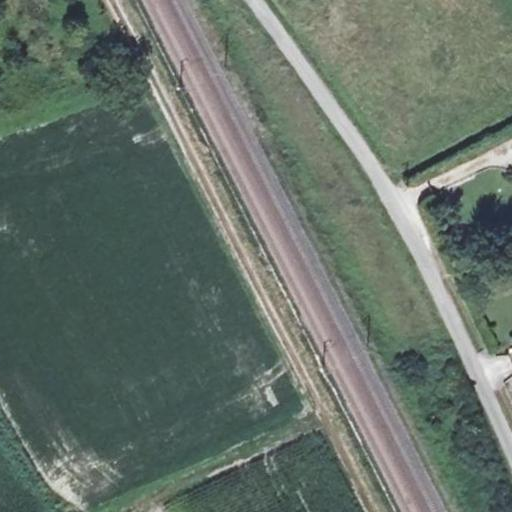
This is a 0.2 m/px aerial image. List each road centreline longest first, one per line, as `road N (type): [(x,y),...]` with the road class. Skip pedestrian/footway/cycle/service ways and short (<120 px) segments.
road 1 (track): [(115,0),(374,511)]
road 2 (unclassified): [(511,454),(396,203),(254,0)]
